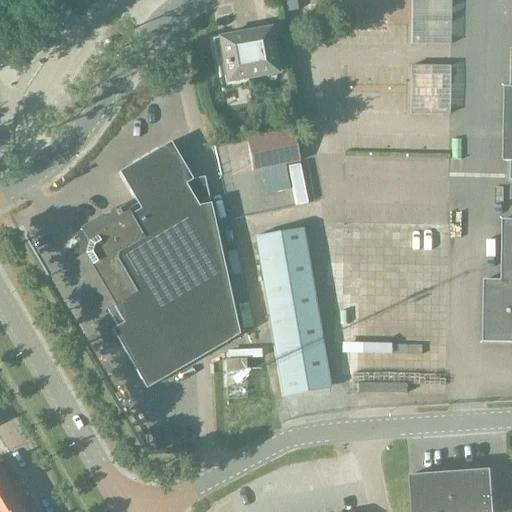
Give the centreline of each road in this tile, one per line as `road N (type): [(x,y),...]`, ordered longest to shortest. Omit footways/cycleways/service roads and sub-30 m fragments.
road 1 (unknown): [(485,0),(459,377)]
road 2 (unclassified): [(0,193),(73,138),(137,47),(188,0)]
road 3 (tertiary): [(125,511),(0,298)]
road 4 (unclassified): [(151,511),(281,441),(361,430)]
road 5 (unclassified): [(361,430),(511,420)]
